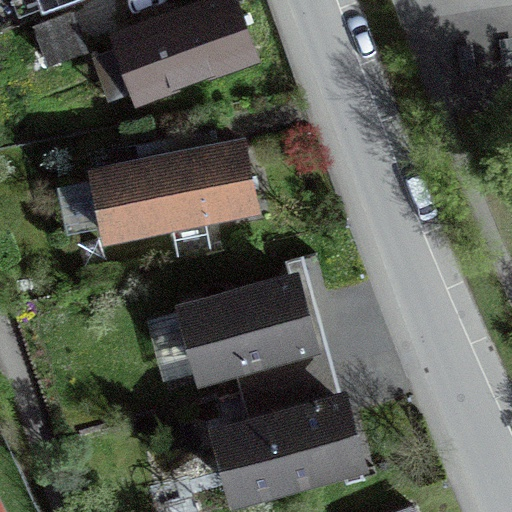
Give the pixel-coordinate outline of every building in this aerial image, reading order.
[(45,0),(52,18),(105,0),(45,0)] [(265,69),(242,4),(129,45),(152,110),(265,69)] [(67,27),(30,39),(44,79),(81,66),(67,27)] [(84,80),(33,89),(40,129),(91,120),(84,80)] [(266,222),(252,153),(111,181),(124,249),(266,222)] [(311,284),(202,313),(222,389),(331,359),(311,284)] [(363,405),(240,439),(259,509),(383,475),(363,405)]
